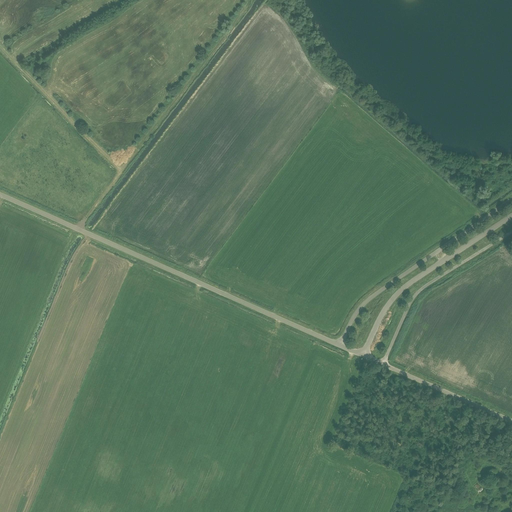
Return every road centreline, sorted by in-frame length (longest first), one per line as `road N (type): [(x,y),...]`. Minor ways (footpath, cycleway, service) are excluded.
road 1 (unclassified): [(340,345),(0,194)]
road 2 (unclassified): [(340,345),(368,298),(511,199)]
road 3 (unclassified): [(363,355),(399,291),(511,216)]
road 4 (unclassified): [(383,364),(415,293),(511,232)]
road 5 (unclassified): [(511,421),(383,364)]
